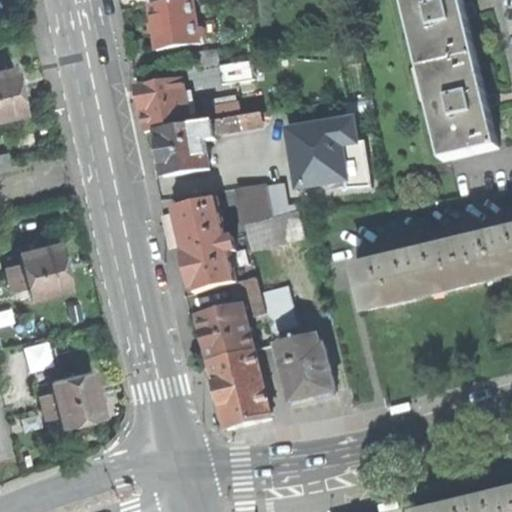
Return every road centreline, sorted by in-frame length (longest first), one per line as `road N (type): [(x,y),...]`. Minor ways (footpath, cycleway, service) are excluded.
road 1 (secondary): [(188,486),(76,0)]
road 2 (tertiary): [(188,486),(245,508),(328,500),(511,456)]
road 3 (tertiary): [(511,416),(333,460),(247,467),(188,486)]
road 4 (tertiary): [(188,486),(125,475),(3,511)]
